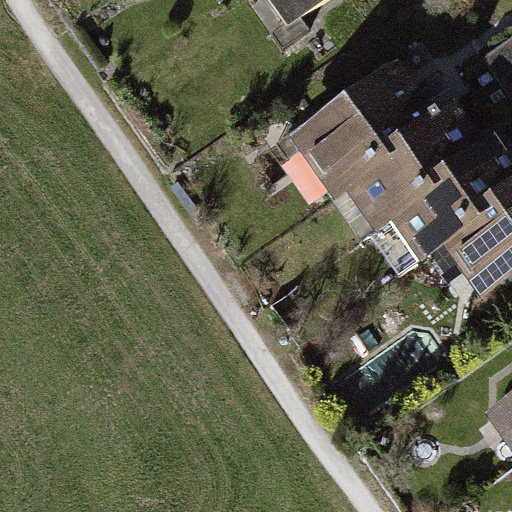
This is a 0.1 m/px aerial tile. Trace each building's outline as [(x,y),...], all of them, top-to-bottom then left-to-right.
[(267,0),(287,26),(321,0),(267,0)] [(511,39),(486,59),(511,94),(511,39)] [(430,115),(394,66),(289,145),(325,194),(337,185),(430,115)] [(450,100),(430,115),(337,185),(372,231),(387,219),(485,146),(450,100)] [(511,150),(500,134),(485,146),(387,219),(421,264),(441,249),(511,196),(511,150)] [(511,282),(511,196),(441,249),(484,304),(511,282)] [(511,410),(491,424),(511,439),(511,410)]
